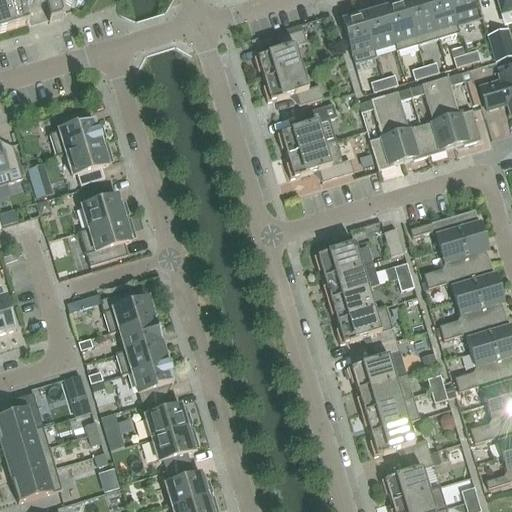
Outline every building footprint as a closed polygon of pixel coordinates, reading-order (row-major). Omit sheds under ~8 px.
[(61,22),(60,17),(58,10),(62,3),(73,11),(80,0),(0,0),(0,35),(46,21),(48,26),(61,22)] [(437,42),(424,0),(411,0),(410,0),(410,3),(404,4),(404,2),(403,2),(417,48),(437,42)] [(424,0),(437,42),(459,35),(457,28),(456,28),(447,0),(424,0)] [(447,0),(456,28),(457,28),(477,22),(470,0),(447,0)] [(511,0),(495,0),(501,15),(511,12),(511,0)] [(417,48),(403,2),(389,7),(389,9),(384,10),(383,8),(382,9),(394,47),(393,47),(396,54),(417,48)] [(373,53),(374,53),(393,47),(394,47),(382,9),(376,10),(376,13),(363,17),(362,15),(373,53)] [(348,21),(341,23),(354,67),(376,60),(374,53),(373,53),(362,15),(348,19),(348,21)] [(487,38),(495,65),(511,59),(511,50),(506,32),(487,38)] [(261,75),(263,82),(301,71),(294,49),(306,46),(302,33),(278,40),(281,52),(253,61),(257,76),(261,75)] [(468,67),(479,64),(480,64),(477,53),(464,57),(468,67)] [(455,71),(468,67),(464,57),(452,61),(455,71)] [(426,80),(438,76),(435,66),(423,70),(426,80)] [(411,73),(414,84),(426,80),(423,70),(411,73)] [(301,71),(263,82),(265,89),(262,90),(266,106),(295,97),(298,109),(323,102),(319,89),(307,92),(301,71)] [(486,113),(500,109),(499,107),(506,105),(510,118),(511,117),(511,72),(498,77),(500,84),(479,90),(486,113)] [(447,80),(434,84),(445,121),(453,148),(462,146),(463,148),(480,143),(471,114),(468,115),(465,118),(462,119),(458,119),(455,117),(452,114),(451,111),(452,107),(454,103),(450,89),(462,85),(460,77),(447,80)] [(394,78),(382,82),(385,93),(397,89),(394,78)] [(385,93),(382,82),(370,86),(373,96),(385,93)] [(421,88),(409,92),(411,100),(423,97),(428,111),(433,113),(435,116),(436,119),(436,123),(434,126),(431,128),(427,129),(423,128),(420,129),(429,159),(445,154),(444,151),(453,148),(445,121),(434,84),(421,88)] [(397,95),(383,99),(395,137),(403,164),(412,161),(413,164),(429,159),(420,129),(417,130),(414,133),(410,134),(407,134),(403,132),(401,129),(400,126),(400,122),(404,119),(399,104),(411,100),(409,92),(397,95)] [(370,103),(358,107),(360,116),(373,112),(377,127),(381,128),(383,131),(384,134),(384,138),(382,141),(379,143),(376,144),(372,143),(368,144),(377,174),(394,169),(393,166),(403,164),(395,137),(383,99),(370,103)] [(304,129),(276,137),(280,153),(284,152),(286,158),(323,147),(335,143),(328,123),(336,120),(332,107),(324,110),(301,117),(304,129)] [(271,122),(291,120),(290,111),(270,114),(271,122)] [(63,132),(49,137),(56,160),(65,157),(65,156),(105,144),(101,131),(97,132),(94,123),(87,125),(83,113),(59,121),(63,132)] [(288,166),(285,167),(289,182),(318,174),(321,186),(353,176),(349,163),(341,165),(335,143),(323,147),(286,158),(288,166)] [(65,156),(65,157),(72,179),(76,177),(80,189),(104,182),(100,170),(107,168),(105,159),(109,158),(105,144),(65,156)] [(0,188),(10,186),(10,185),(22,182),(12,148),(0,151),(0,188)] [(81,210),(88,232),(128,220),(124,207),(119,208),(117,199),(110,201),(106,190),(82,197),(86,209),(81,210)] [(434,238),(439,253),(482,240),(474,213),(409,233),(412,241),(429,236),(434,238)] [(88,232),(78,235),(85,258),(89,270),(127,258),(123,246),(130,244),(127,235),(132,234),(128,220),(88,232)] [(403,257),(396,232),(383,236),(390,260),(403,257)] [(422,277),(425,285),(489,266),(482,240),(439,253),(443,267),(440,272),(422,277)] [(354,247),(313,259),(317,275),(321,274),(323,281),(360,270),(372,266),(367,250),(356,253),(354,247)] [(393,270),(397,282),(410,279),(406,266),(393,270)] [(450,290),(454,304),(497,291),(489,266),(425,285),(427,293),(445,287),(450,290)] [(325,288),(321,289),(326,304),(367,291),(360,270),(323,281),(325,288)] [(410,279),(397,282),(400,294),(413,290),(410,279)] [(367,291),(326,304),(330,318),(334,317),(335,324),(373,312),(367,291)] [(438,329),(440,337),(505,317),(497,291),(454,304),(459,319),(456,324),(438,329)] [(132,293),(99,303),(109,337),(118,334),(155,322),(154,322),(148,301),(136,305),(132,293)] [(0,337),(15,333),(5,300),(0,301),(0,337)] [(338,332),(334,333),(339,348),(368,339),(371,351),(395,344),(385,309),(373,312),(335,324),(338,332)] [(465,342),(470,356),(511,343),(511,341),(505,317),(440,337),(442,344),(460,339),(465,342)] [(155,322),(118,334),(124,354),(161,343),(155,322)] [(77,346),(80,355),(92,351),(89,342),(77,346)] [(124,354),(115,357),(121,379),(131,376),(131,375),(167,364),(161,344),(162,344),(161,343),(124,354)] [(453,381),(456,388),(511,371),(511,343),(470,356),(474,371),(471,375),(453,381)] [(375,363),(346,371),(351,387),(354,386),(356,392),(405,378),(399,357),(395,344),(371,351),(375,363)] [(167,364),(131,375),(131,376),(137,396),(141,408),(145,406),(165,400),(162,389),(173,385),(167,364)] [(481,393),(485,408),(511,399),(511,371),(456,388),(458,396),(476,391),(481,393)] [(99,375),(87,379),(90,388),(102,384),(99,375)] [(91,415),(80,378),(63,383),(74,420),(91,415)] [(358,400),(355,401),(359,416),(412,400),(405,378),(356,392),(358,400)] [(426,382),(430,395),(443,391),(440,378),(426,382)] [(443,391),(430,395),(434,407),(447,403),(443,391)] [(32,397),(0,406),(0,442),(33,433),(42,430),(32,397)] [(149,418),(144,419),(151,442),(192,430),(188,416),(183,418),(181,408),(174,411),(170,399),(165,400),(145,406),(149,418)] [(469,432),(471,440),(511,427),(511,399),(485,408),(490,422),(487,427),(469,432)] [(412,400),(359,416),(364,430),(367,429),(370,437),(407,426),(419,423),(412,400)] [(116,435),(145,425),(138,406),(110,416),(116,435)] [(94,426),(84,429),(87,439),(97,436),(94,426)] [(371,444),(368,445),(373,460),(401,451),(405,463),(429,456),(425,443),(413,446),(407,426),(370,437),(371,444)] [(496,445),(501,460),(511,456),(511,427),(471,440),(474,448),(491,442),(496,445)] [(33,433),(0,442),(0,445),(5,464),(48,451),(42,430),(33,433)] [(192,430),(151,442),(158,464),(162,463),(166,474),(191,467),(187,455),(194,453),(191,444),(196,443),(192,430)] [(97,436),(87,439),(90,449),(100,447),(97,436)] [(48,451),(5,464),(11,484),(11,485),(55,471),(48,451)] [(408,475),(380,483),(384,499),(388,498),(390,504),(427,493),(421,472),(433,469),(429,456),(405,463),(408,475)] [(511,456),(501,460),(505,474),(502,479),(484,484),(487,493),(511,485),(511,456)] [(103,457),(94,460),(97,470),(107,467),(103,457)] [(169,486),(164,487),(171,510),(212,498),(208,484),(204,486),(201,476),(194,479),(191,467),(166,474),(169,486)] [(55,471),(11,485),(18,506),(61,493),(55,471)] [(392,511),(391,511),(444,511),(446,511),(439,490),(427,493),(390,504),(392,511)] [(460,494),(464,506),(477,502),(473,490),(460,494)] [(70,511),(108,511),(103,495),(69,506),(70,511)] [(212,498),(171,510),(171,511),(212,511),(216,511),(212,498)] [(479,511),(477,502),(464,506),(465,511),(479,511)]
